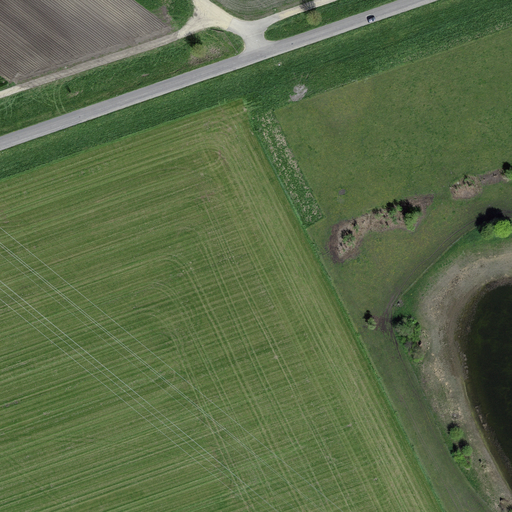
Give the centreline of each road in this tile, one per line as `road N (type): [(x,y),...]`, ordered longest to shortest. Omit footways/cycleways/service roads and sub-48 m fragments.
road 1 (track): [(444,511),(312,241),(257,51)]
road 2 (unclassified): [(408,0),(0,138)]
road 3 (track): [(212,21),(0,93)]
